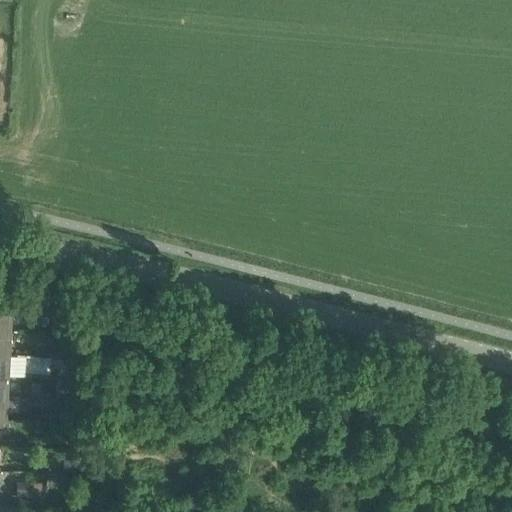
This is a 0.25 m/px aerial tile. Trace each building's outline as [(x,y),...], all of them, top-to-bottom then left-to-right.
[(0,336),(10,337),(11,308),(0,307),(0,336)] [(70,358),(72,336),(58,335),(55,356),(70,358)] [(10,337),(0,336),(0,359),(9,360),(10,337)] [(0,359),(0,383),(8,384),(9,360),(0,359)] [(60,378),(59,399),(74,400),(76,379),(60,378)] [(8,384),(0,383),(0,406),(7,407),(8,384)] [(62,458),(62,470),(74,470),(75,458),(62,458)] [(20,494),(34,496),(35,483),(21,480),(20,494)]
